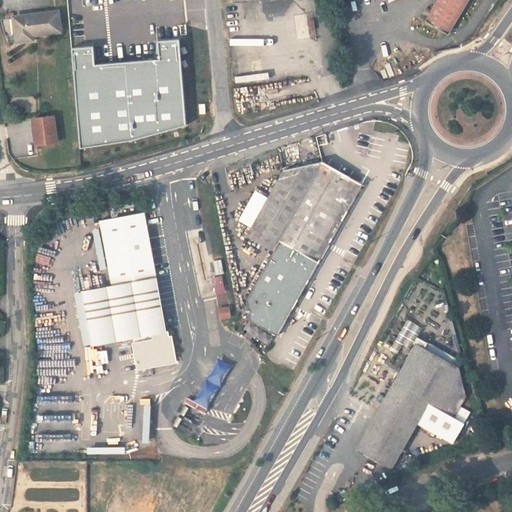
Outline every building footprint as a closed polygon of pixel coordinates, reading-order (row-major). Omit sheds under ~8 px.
[(442,0),(430,21),(452,34),(472,0),(442,0)] [(32,31),(60,29),(59,10),(15,13),(17,37),(33,36),(32,31)] [(312,18),(306,20),(311,38),(317,37),(312,18)] [(78,143),(186,134),(178,39),(154,41),(155,60),(94,65),(93,47),(70,48),(78,143)] [(252,94),(254,110),(268,108),(266,93),(252,94)] [(237,99),(240,116),(254,113),(251,96),(237,99)] [(61,143),(58,118),(35,120),(37,146),(61,143)] [(247,231),(275,247),(280,238),(322,159),(277,176),(247,231)] [(369,185),(322,159),(280,238),(325,263),(369,185)] [(156,279),(144,213),(100,221),(111,287),(156,279)] [(283,338),(325,263),(280,238),(275,247),(246,300),(250,321),(283,338)] [(220,258),(210,261),(214,275),(224,272),(220,258)] [(216,291),(225,290),(222,274),(213,276),(216,291)] [(137,372),(173,365),(156,279),(81,293),(92,347),(154,336),(155,344),(133,348),(137,372)] [(415,352),(417,353),(426,358),(430,352),(418,346),(415,352)] [(426,358),(417,353),(404,377),(359,459),(393,478),(419,432),(456,452),(470,427),(459,420),(465,409),(463,378),(426,358)] [(211,399),(211,389),(205,385),(192,407),(202,414),(211,399)] [(188,413),(199,420),(202,414),(192,407),(185,403),(181,408),(188,413)] [(182,423),(193,429),(199,420),(188,413),(182,423)] [(372,487),(356,478),(347,494),(358,500),(364,491),(368,493),(372,487)]
